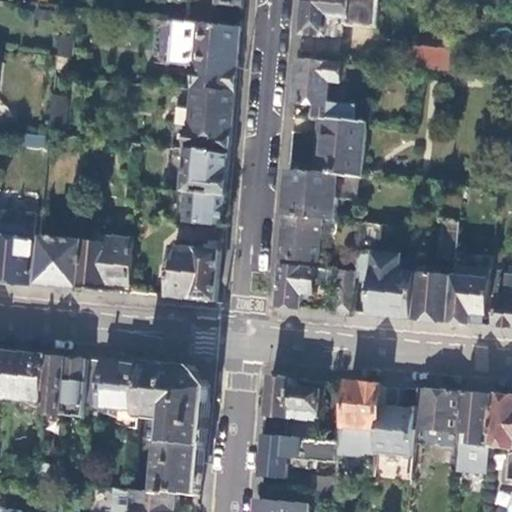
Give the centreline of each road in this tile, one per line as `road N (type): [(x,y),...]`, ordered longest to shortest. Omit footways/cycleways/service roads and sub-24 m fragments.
road 1 (residential): [(241,343),(276,0)]
road 2 (tertiary): [(241,343),(511,366)]
road 3 (tertiary): [(0,321),(241,343)]
road 4 (residential): [(227,511),(241,343)]
